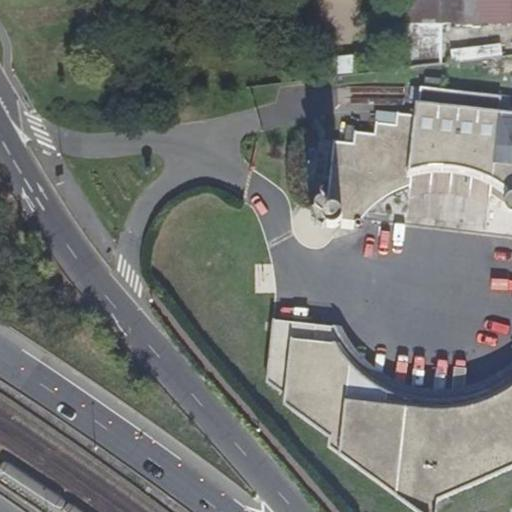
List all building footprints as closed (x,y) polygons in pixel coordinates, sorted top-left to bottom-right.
[(402,24),(511,24),(511,0),(395,0),(395,16),(395,24),(402,24)] [(449,47),(450,62),(501,60),(500,45),(449,47)] [(332,58),(334,76),(356,74),(354,56),(332,58)] [(334,206),(336,220),(341,220),(345,188),(361,189),(360,197),(364,197),(366,178),(383,179),(383,184),(386,184),(388,159),(405,161),(401,198),(406,198),(409,165),(424,167),(421,195),(426,195),(428,168),(442,169),(440,195),(445,196),(448,170),(464,172),(461,200),(466,200),(468,172),(483,174),(480,205),(485,206),(485,193),(495,193),(501,200),(498,202),(498,207),(500,209),(502,212),(506,213),(510,213),(511,210),(511,336),(505,346),(511,351),(511,365),(502,380),(500,402),(483,401),(485,384),(480,384),(478,409),(462,408),(464,391),(460,391),(455,421),(441,419),(443,393),(439,393),(436,418),(422,417),(425,391),(420,390),(417,416),(401,414),(403,388),(399,388),(395,413),(381,412),(385,379),(381,379),(378,398),(361,395),(366,366),(362,365),(359,384),(342,382),(348,346),(343,346),(340,371),(324,369),(331,330),(326,329),(322,360),(304,358),(309,329),(271,323),(272,320),(268,319),(260,384),(284,410),(325,439),(325,447),(414,511),(430,511),(432,498),(511,464),(511,117),(495,116),(497,98),(413,88),(411,114),(391,112),(390,124),(373,123),(373,119),(368,119),(367,132),(347,130),(346,143),(326,141),(319,202),(334,206)] [(334,206),(319,202),(314,202),(309,203),(307,206),(305,211),(307,216),(310,218),(314,219),(315,224),(318,227),(321,228),(325,229),(330,228),(335,224),(336,220),(334,206)]
